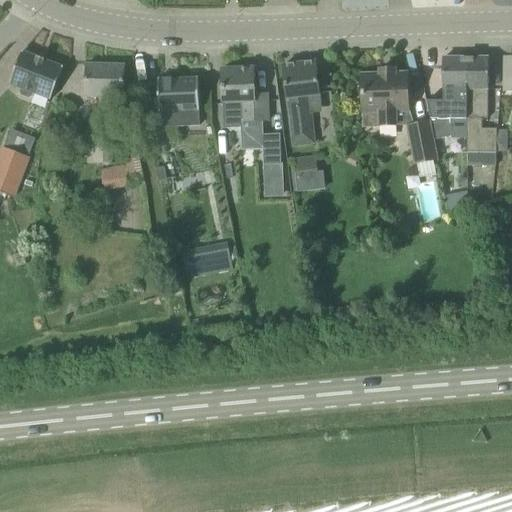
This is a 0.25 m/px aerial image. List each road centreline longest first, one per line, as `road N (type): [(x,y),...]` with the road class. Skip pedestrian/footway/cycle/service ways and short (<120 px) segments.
road 1 (primary): [(0,428),(511,381)]
road 2 (tertiary): [(511,22),(153,31),(74,17),(34,0)]
